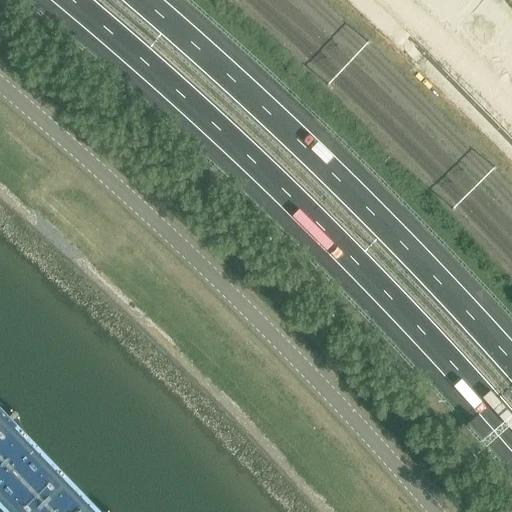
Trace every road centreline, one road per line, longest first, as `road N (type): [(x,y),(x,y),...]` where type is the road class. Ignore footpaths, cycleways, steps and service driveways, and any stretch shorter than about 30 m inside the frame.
road 1 (motorway): [(74,0),(276,185),(511,433)]
road 2 (unclassified): [(435,511),(190,254),(0,87)]
road 3 (motorway): [(511,360),(306,152),(131,0)]
